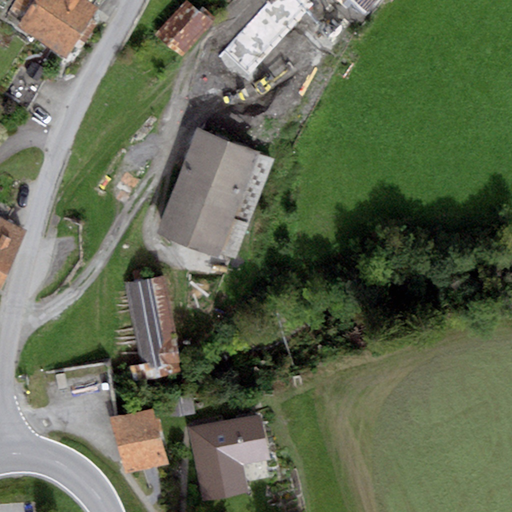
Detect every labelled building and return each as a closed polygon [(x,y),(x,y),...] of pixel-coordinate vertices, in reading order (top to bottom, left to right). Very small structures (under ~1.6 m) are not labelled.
[(14,0),(6,14),(18,22),(16,27),(65,58),(99,7),(94,4),(96,0),(14,0)] [(198,10),(186,0),(184,0),(155,33),(181,57),(215,19),(201,6),(198,10)] [(285,24),(269,7),(223,49),(250,78),(281,49),(278,46),(285,24)] [(2,95),(28,110),(44,81),(18,66),(2,95)] [(261,151),(196,127),(155,233),(218,257),(219,253),(236,259),(274,159),(260,154),(261,151)] [(0,285),(26,229),(0,217),(0,285)] [(164,276),(124,284),(141,364),(129,366),(133,383),(184,373),(164,276)] [(111,370),(48,373),(50,399),(112,395),(111,370)] [(195,413),(191,393),(166,397),(170,418),(195,413)] [(153,407),(109,419),(125,475),(169,463),(153,407)] [(261,413),(188,428),(203,501),(248,492),(243,465),(270,460),(261,413)]
